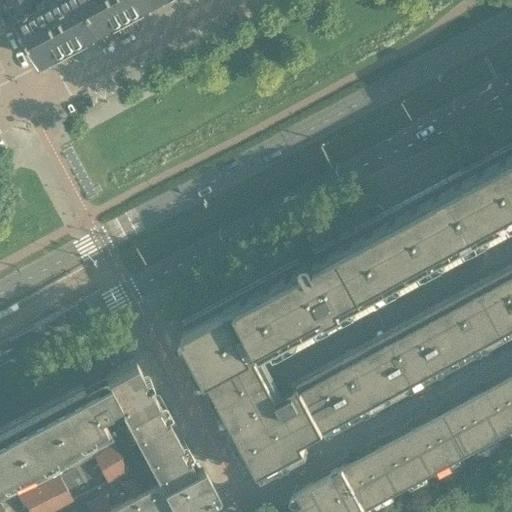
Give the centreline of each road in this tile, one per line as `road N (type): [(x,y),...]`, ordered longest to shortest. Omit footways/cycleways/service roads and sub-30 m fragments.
road 1 (secondary): [(511,21),(0,296)]
road 2 (secondary): [(0,362),(511,92)]
road 3 (residential): [(221,0),(28,105)]
